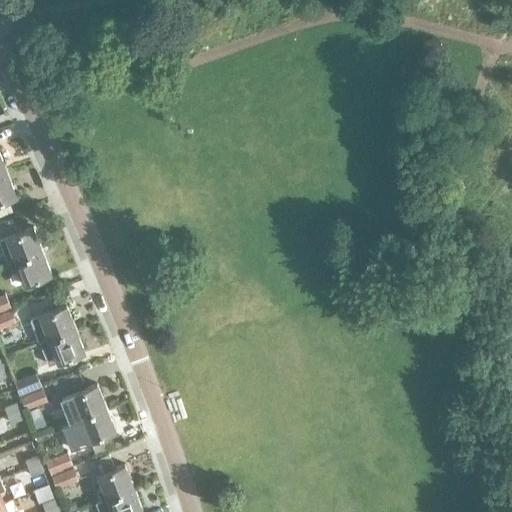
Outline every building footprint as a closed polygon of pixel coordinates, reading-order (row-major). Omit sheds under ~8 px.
[(0,202),(10,198),(17,196),(8,173),(0,176),(0,202)] [(10,263),(42,250),(33,227),(7,237),(11,249),(6,252),(10,263)] [(51,273),(42,250),(10,263),(13,271),(19,269),(25,284),(51,273)] [(5,293),(0,294),(0,308),(10,305),(5,293)] [(76,328),(66,305),(31,319),(40,342),(76,328)] [(0,326),(16,320),(11,308),(0,312),(0,326)] [(85,352),(76,328),(40,342),(49,365),(85,352)] [(0,383),(9,380),(7,375),(3,367),(0,367),(0,383)] [(19,392),(41,384),(37,371),(14,380),(19,392)] [(71,421),(81,417),(106,407),(97,385),(62,399),(71,421)] [(42,387),(21,396),(25,407),(47,399),(42,387)] [(8,414),(20,409),(17,400),(4,405),(8,414)] [(115,429),(106,407),(81,417),(71,421),(63,424),(72,448),(91,441),(95,452),(113,445),(108,432),(115,429)] [(20,409),(8,414),(11,422),(23,418),(20,409)] [(46,459),(55,455),(51,446),(42,450),(46,459)] [(55,455),(46,459),(51,471),(73,463),(68,450),(55,455)] [(115,467),(109,452),(89,461),(94,475),(99,473),(104,486),(97,488),(101,498),(108,495),(134,485),(125,463),(115,467)] [(28,467),(41,462),(37,453),(25,458),(28,467)] [(41,462),(28,467),(32,475),(44,470),(41,462)] [(74,465),(52,474),(57,487),(79,478),(74,465)] [(131,511),(142,508),(134,485),(108,495),(101,498),(105,508),(112,506),(113,511),(131,511)] [(45,509),(57,504),(54,496),(42,500),(45,509)] [(10,511),(6,500),(0,502),(0,511),(16,511),(15,509),(10,511)]
